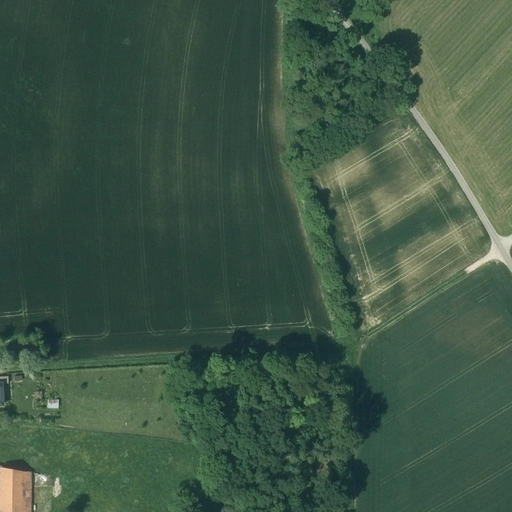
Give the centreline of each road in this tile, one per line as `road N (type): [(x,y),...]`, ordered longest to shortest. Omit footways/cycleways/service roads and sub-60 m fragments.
road 1 (track): [(0,371),(365,341),(500,248)]
road 2 (track): [(286,0),(283,87),(293,172),(352,361),(351,511)]
road 3 (unclassified): [(511,268),(414,110),(328,0)]
